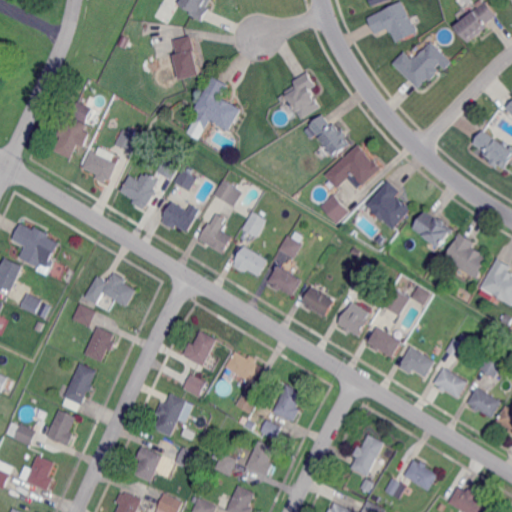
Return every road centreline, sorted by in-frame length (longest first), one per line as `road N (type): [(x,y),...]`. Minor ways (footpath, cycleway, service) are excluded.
road 1 (residential): [(511,472),(0,160)]
road 2 (residential): [(320,0),(353,71),(422,151),(511,218)]
road 3 (residential): [(191,277),(77,511)]
road 4 (residential): [(73,0),(65,39),(0,182)]
road 5 (residential): [(357,378),(292,511)]
road 6 (residential): [(422,151),(511,54)]
